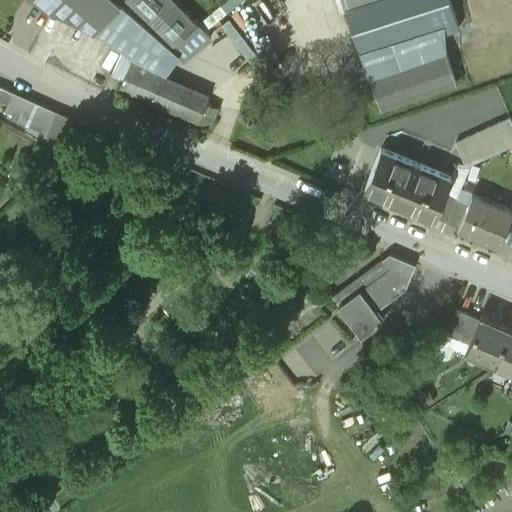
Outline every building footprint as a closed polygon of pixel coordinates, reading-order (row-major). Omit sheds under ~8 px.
[(122,0),(84,0),(104,17),(93,30),(122,49),(154,71),(172,43),(122,0)] [(122,0),(172,43),(199,20),(179,0),(122,0)] [(364,0),(348,6),(360,45),(430,22),(425,5),(438,0),(364,0)] [(457,79),(446,48),(370,75),(381,106),(457,79)] [(207,97),(133,65),(121,90),(196,123),(207,97)] [(0,89),(0,104),(4,107),(10,95),(0,89)] [(80,125),(10,95),(4,107),(2,113),(10,117),(9,120),(62,143),(80,125)] [(511,139),(511,120),(510,117),(457,139),(466,160),(511,139)] [(450,178),(382,150),(366,188),(434,217),(445,191),(450,178)] [(456,196),(445,191),(434,217),(446,222),(446,220),(456,197),(456,196)] [(511,210),(473,194),(469,203),(460,225),(459,227),(500,244),(511,219),(511,215),(511,210)] [(469,203),(456,197),(446,220),(460,225),(469,203)] [(416,266),(390,255),(330,297),(360,336),(381,321),(374,312),(404,291),(416,266)] [(404,291),(412,300),(425,270),(416,266),(404,291)] [(374,312),(381,321),(412,300),(404,291),(374,312)] [(459,338),(469,313),(457,308),(446,332),(459,338)] [(470,343),(481,318),(469,313),(459,338),(470,343)] [(498,362),(511,329),(511,327),(482,315),(481,318),(470,343),(466,352),(496,365),(498,362)] [(511,329),(498,362),(511,368),(511,372),(511,329)]
